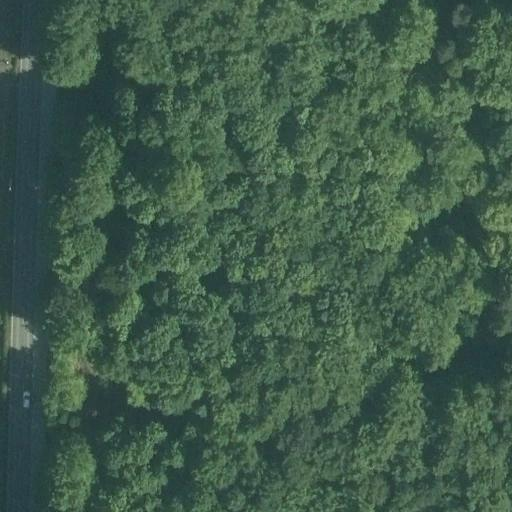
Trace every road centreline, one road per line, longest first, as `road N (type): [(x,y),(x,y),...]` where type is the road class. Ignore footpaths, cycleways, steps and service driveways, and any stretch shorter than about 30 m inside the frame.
road 1 (tertiary): [(15,511),(34,0)]
road 2 (track): [(95,0),(87,511)]
road 3 (track): [(446,511),(216,409),(90,405)]
